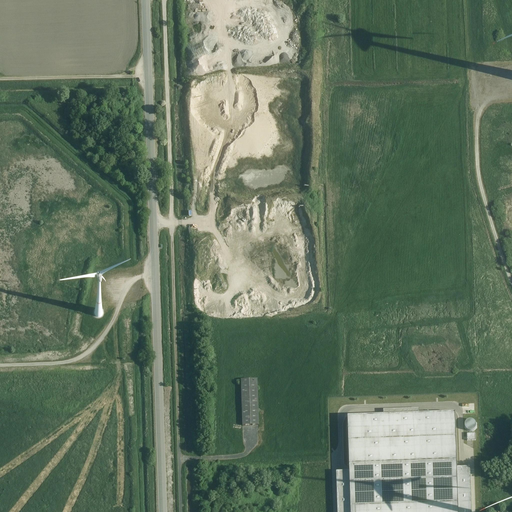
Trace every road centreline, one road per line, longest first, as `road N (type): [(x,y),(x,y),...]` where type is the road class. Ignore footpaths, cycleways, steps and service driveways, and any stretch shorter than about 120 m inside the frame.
road 1 (unclassified): [(163,511),(146,0)]
road 2 (track): [(511,279),(485,201),(476,134),(477,98),(511,99)]
road 3 (track): [(0,366),(77,364),(134,287),(155,285)]
road 4 (track): [(0,79),(148,74)]
